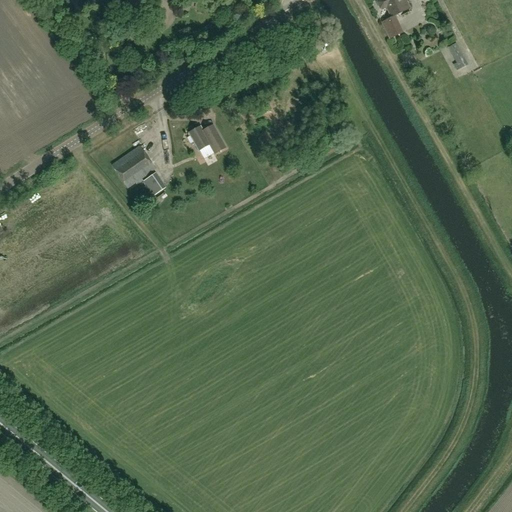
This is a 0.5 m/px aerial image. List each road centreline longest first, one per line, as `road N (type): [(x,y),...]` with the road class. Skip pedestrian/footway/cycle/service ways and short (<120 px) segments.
road 1 (tertiary): [(293,4),(0,188)]
road 2 (trunk): [(106,511),(0,423)]
